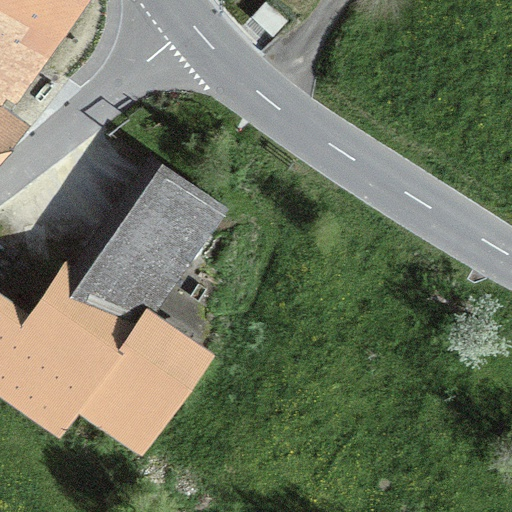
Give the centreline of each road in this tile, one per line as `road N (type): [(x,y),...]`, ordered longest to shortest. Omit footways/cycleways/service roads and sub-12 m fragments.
road 1 (tertiary): [(193,24),(248,84),(306,129),(511,257)]
road 2 (residential): [(193,24),(0,179)]
